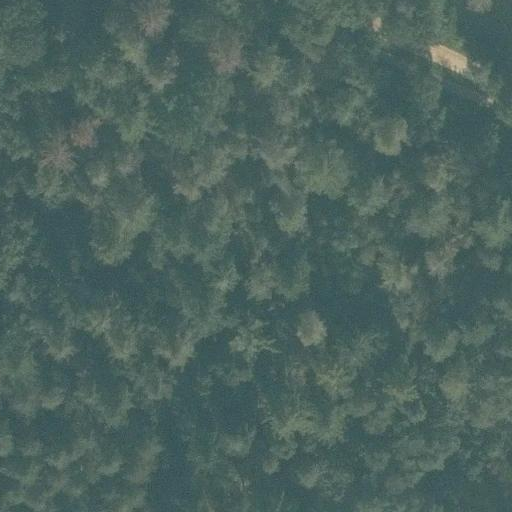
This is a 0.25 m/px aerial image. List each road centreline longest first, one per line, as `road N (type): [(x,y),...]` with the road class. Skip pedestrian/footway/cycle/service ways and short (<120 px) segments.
road 1 (track): [(373,511),(0,318)]
road 2 (track): [(511,88),(317,0)]
